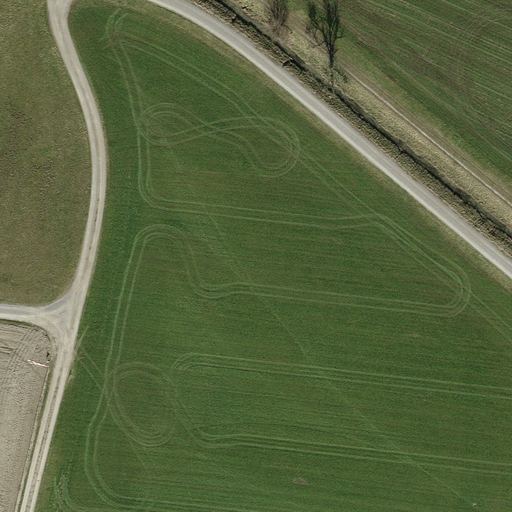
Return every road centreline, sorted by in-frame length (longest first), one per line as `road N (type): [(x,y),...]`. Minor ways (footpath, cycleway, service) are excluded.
road 1 (track): [(28,511),(98,205),(102,156),(56,0)]
road 2 (track): [(511,271),(239,44),(158,0)]
road 3 (track): [(511,197),(270,0)]
